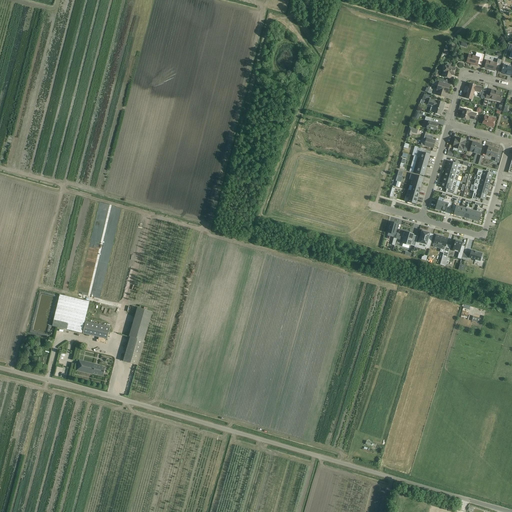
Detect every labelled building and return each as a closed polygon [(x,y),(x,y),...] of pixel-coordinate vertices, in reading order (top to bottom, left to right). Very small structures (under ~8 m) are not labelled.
[(473,65),(477,66),(478,64),(481,65),(484,55),(477,53),(476,57),(469,55),(467,63),(473,64),(473,65)] [(499,69),(502,60),(498,59),(497,64),(487,61),(485,68),(491,70),(491,71),(495,72),(496,68),(499,69)] [(456,69),(455,68),(451,67),(451,66),(450,65),(449,64),(448,64),(447,65),(447,66),(446,66),(444,73),(443,77),(451,79),(452,75),(454,76),(456,69)] [(511,73),(511,67),(508,66),(508,65),(504,64),(501,73),(508,75),(511,76),(511,73)] [(437,95),(444,97),(446,93),(448,94),(450,85),(439,82),(437,91),(438,91),(437,95)] [(481,98),(485,99),(487,91),(483,90),(483,91),(481,90),(482,88),(476,86),(470,84),(466,98),(472,100),(474,93),(476,92),(480,93),(479,95),(481,96),(481,98)] [(495,92),(496,91),(492,90),(490,94),(487,94),(485,99),(489,100),(489,99),(501,103),(503,94),(502,94),(502,93),(500,92),(499,93),(495,92)] [(441,115),(443,109),(443,107),(444,107),(445,103),(437,101),(437,102),(430,100),(428,105),(434,106),(433,112),(441,115)] [(469,118),(472,119),(475,120),(476,114),(470,113),(471,111),(464,109),(461,118),(468,121),(469,118)] [(489,127),(493,128),(496,119),(485,116),(482,124),(489,126),(489,127)] [(437,131),(439,124),(433,122),(433,119),(426,117),(425,120),(429,121),(426,128),(437,131)] [(433,149),(435,142),(435,141),(432,140),(433,137),(425,134),(424,140),(423,140),(421,145),(433,149)] [(452,139),(450,145),(453,145),(455,149),(458,150),(459,147),(461,139),(458,138),(455,140),(452,139)] [(459,147),(458,150),(461,150),(464,149),(467,149),(469,144),(466,143),(464,139),(461,139),(459,147)] [(479,156),(482,146),(479,145),(479,144),(473,142),(470,152),(476,153),(475,157),(478,157),(476,164),(480,165),(482,157),(479,156)] [(498,150),(493,148),(488,147),(486,155),(496,158),(497,154),(498,150)] [(428,160),(430,155),(426,154),(417,151),(416,157),(418,157),(421,158),(428,160)] [(418,157),(416,163),(427,166),(428,160),(421,158),(418,157)] [(448,161),(447,166),(460,170),(462,165),(448,161)] [(416,163),(415,168),(425,171),(427,166),(416,163)] [(447,166),(445,172),(459,176),(460,170),(447,166)] [(415,168),(413,173),(416,174),(424,176),(425,171),(415,168)] [(478,170),(477,175),(478,176),(491,180),(493,174),(478,170)] [(445,172),(444,177),(457,181),(459,176),(445,172)] [(422,183),(423,178),(411,174),(409,179),(414,181),(422,183)] [(478,176),(476,180),(490,184),(491,180),(478,176)] [(444,177),(442,182),(456,186),(457,181),(444,177)] [(475,180),(474,186),(475,186),(488,190),(490,184),(476,180),(475,180)] [(442,182),(441,188),(447,189),(446,193),(453,195),(456,186),(442,182)] [(473,190),(473,191),(474,192),(486,195),(488,190),(475,186),(473,190)] [(474,192),(472,199),(478,201),(478,198),(485,200),(486,195),(474,192)] [(443,202),(440,211),(446,213),(447,208),(450,208),(452,202),(443,200),(443,202)] [(453,205),(452,211),(454,212),(454,215),(459,216),(461,207),(453,205)] [(466,209),(463,218),(469,219),(471,210),(472,208),(467,207),(466,209)] [(394,238),(397,239),(398,233),(396,232),(398,224),(391,222),(388,233),(394,235),(394,238)] [(422,231),(419,243),(426,245),(425,248),(429,249),(432,240),(428,239),(430,233),(426,232),(426,231),(423,231),(422,231)] [(405,233),(402,243),(403,244),(402,247),(409,249),(409,246),(410,246),(410,245),(415,246),(416,241),(413,240),(412,239),(413,235),(414,234),(406,232),(405,233)] [(436,235),(434,243),(442,246),(441,249),(444,250),(445,246),(446,247),(446,246),(448,239),(436,235)] [(455,241),(453,251),(459,253),(458,258),(461,259),(464,249),(461,248),(462,243),(455,241)] [(441,249),(440,252),(444,253),(442,260),(447,261),(450,247),(446,246),(446,247),(445,246),(444,250),(441,249)] [(471,251),(469,258),(475,260),(475,261),(481,263),(483,258),(481,257),(482,254),(471,251)] [(433,254),(431,260),(440,262),(442,256),(433,254)] [(59,295),(52,327),(82,334),(89,302),(59,295)] [(130,337),(131,337),(145,341),(153,313),(138,308),(130,337)] [(85,322),(83,334),(107,340),(110,328),(85,322)] [(145,342),(145,341),(131,337),(123,362),(138,366),(145,342)] [(80,361),(77,371),(93,374),(104,376),(106,368),(95,365),(95,364),(80,361)]
